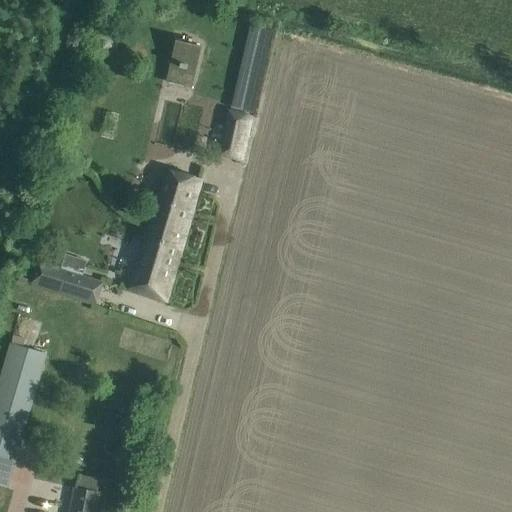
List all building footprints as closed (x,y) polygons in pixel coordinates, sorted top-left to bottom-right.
[(195,68),(200,46),(177,41),(172,62),(195,68)] [(251,116),(229,112),(220,154),(241,159),(251,116)] [(165,170),(149,223),(165,228),(160,241),(182,248),(201,179),(165,170)] [(165,228),(149,223),(130,289),(166,301),(175,271),(168,269),(172,255),(180,257),(182,248),(160,241),(165,228)] [(95,306),(102,283),(74,274),(72,280),(59,276),(61,270),(39,263),(32,285),(95,306)] [(0,378),(0,471),(10,475),(45,356),(10,346),(0,378)] [(93,511),(98,493),(77,488),(71,511),(93,511)]
